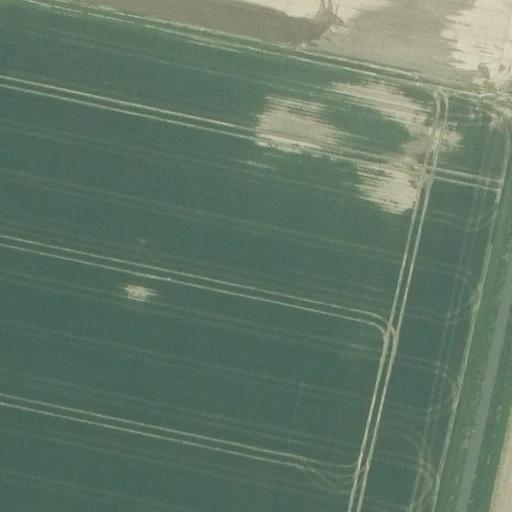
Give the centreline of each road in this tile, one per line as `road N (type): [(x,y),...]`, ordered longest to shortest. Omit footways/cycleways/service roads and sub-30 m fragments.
road 1 (track): [(39,0),(511,99)]
road 2 (track): [(511,180),(438,511)]
road 3 (track): [(483,511),(511,377)]
